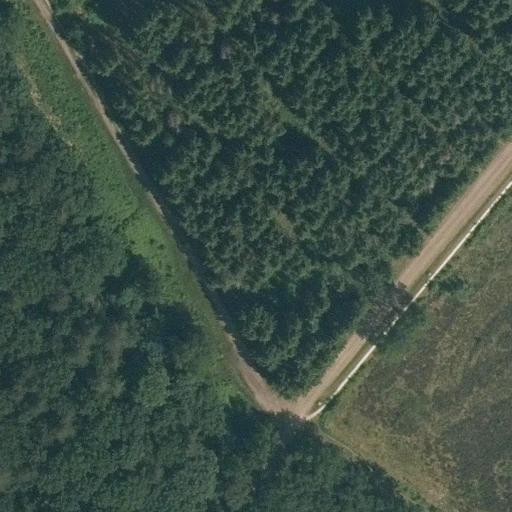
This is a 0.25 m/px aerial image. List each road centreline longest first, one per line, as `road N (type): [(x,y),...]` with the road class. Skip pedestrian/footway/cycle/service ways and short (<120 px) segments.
road 1 (track): [(286,426),(34,0)]
road 2 (track): [(511,151),(286,426)]
road 3 (track): [(286,426),(409,511)]
